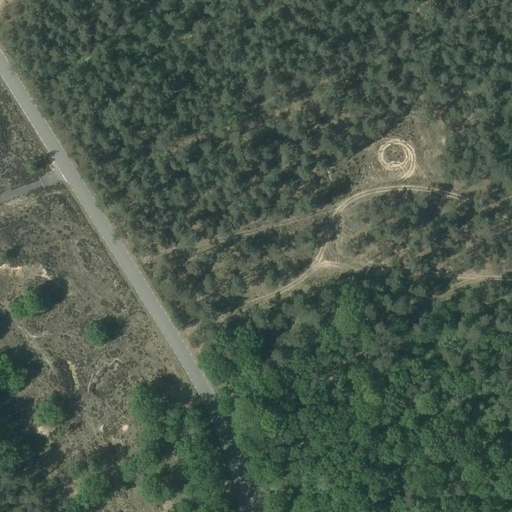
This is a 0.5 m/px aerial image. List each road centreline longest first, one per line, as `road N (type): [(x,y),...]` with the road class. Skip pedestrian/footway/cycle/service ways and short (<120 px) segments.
road 1 (track): [(511,224),(435,193),(383,192),(187,251),(183,273),(194,278),(263,264),(291,274)]
road 2 (track): [(494,279),(360,271),(333,256),(327,225),(346,174),(395,165),(403,148),(389,136)]
road 3 (track): [(302,287),(336,322),(354,327),(473,283),(511,280)]
road 4 (track): [(176,342),(211,318),(360,271)]
